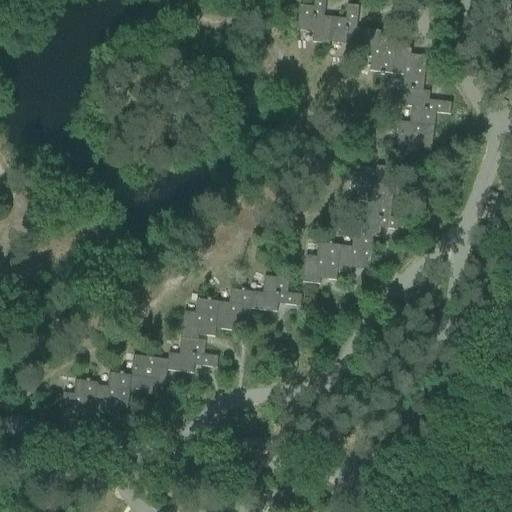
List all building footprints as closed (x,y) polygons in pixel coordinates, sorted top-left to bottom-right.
[(329,46),(329,42),(332,21),(323,20),(325,0),(313,0),(312,11),(299,9),(297,30),(313,32),(312,45),(329,46)] [(344,22),(332,21),(329,42),(345,43),(344,56),(361,58),(363,32),(355,31),(357,9),(346,8),(344,22)] [(391,76),(394,50),(395,41),(379,40),(379,34),(363,32),(361,58),(372,59),(371,74),(379,75),(379,76),(383,76),(383,75),(391,76)] [(410,52),(394,50),(391,76),(403,77),(401,91),(422,93),(425,59),(409,58),(410,52)] [(412,109),(411,125),(432,127),(433,114),(447,116),(448,104),(426,102),(427,94),(422,93),(401,91),(400,108),(412,109)] [(429,151),(432,127),(411,125),(397,123),(394,156),(409,158),(409,161),(422,162),(423,150),(429,151)] [(356,202),(370,204),(391,206),(394,182),(388,181),(390,169),(376,167),(376,170),(360,168),(356,202)] [(390,219),(391,206),(370,204),(368,219),(355,218),(353,235),(374,238),(379,239),(380,230),(402,233),(404,221),(390,219)] [(374,238),(353,235),(351,249),(339,248),(336,274),(352,276),(353,270),(369,272),(374,238)] [(335,283),(336,274),(339,248),(331,246),(331,245),(327,245),(327,246),(318,245),(316,260),(304,258),(300,284),(318,287),(318,281),(335,283)] [(253,293),(251,311),(277,314),(278,305),(300,308),(302,296),(287,294),(289,280),(264,277),(262,294),(253,293)] [(249,328),(251,311),(253,293),(246,292),(246,290),(242,290),(242,291),(233,290),(231,305),(220,303),(216,330),(232,332),(233,326),(249,328)] [(215,339),(216,330),(220,303),(211,302),(211,301),(208,301),(207,302),(199,301),(197,316),(184,314),(181,340),(183,340),(198,342),(199,341),(199,336),(215,339)] [(168,354),(168,361),(166,372),(167,372),(193,375),(195,367),(217,370),(218,358),(204,356),(206,342),(199,341),(198,342),(183,340),(181,356),(168,354)] [(165,386),(167,372),(166,372),(168,361),(133,357),(131,377),(129,390),(130,390),(145,392),(144,395),(158,397),(159,386),(165,386)] [(127,412),(130,390),(129,390),(131,377),(123,376),(124,375),(120,374),(120,375),(111,374),(109,389),(97,388),(95,414),(111,416),(111,410),(127,412)] [(94,419),(95,414),(97,388),(98,385),(89,384),(90,383),(86,382),(86,383),(77,382),(75,397),(62,396),(60,421),(77,423),(78,417),(94,419)]
